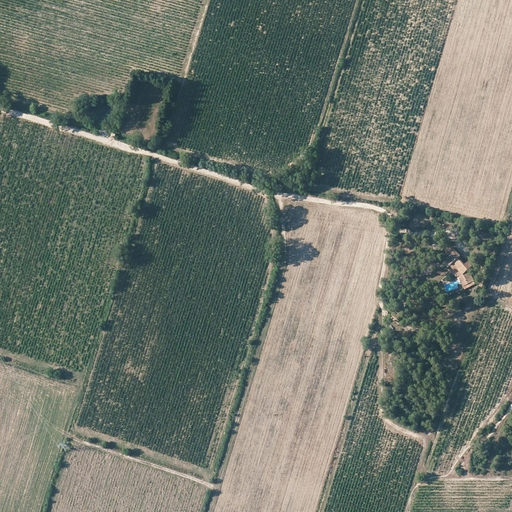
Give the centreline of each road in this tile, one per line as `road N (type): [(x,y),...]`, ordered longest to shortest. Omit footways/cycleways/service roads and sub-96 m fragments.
road 1 (track): [(0,109),(279,194),(384,211),(392,231),(379,284),(382,308),(413,330),(460,315)]
road 2 (track): [(209,511),(285,263),(279,194)]
road 3 (track): [(311,186),(497,222),(511,188)]
road 4 (track): [(406,511),(424,444),(383,413),(382,308)]
road 5 (track): [(217,486),(71,437)]
road 6 (track): [(424,448),(453,373),(460,315)]
